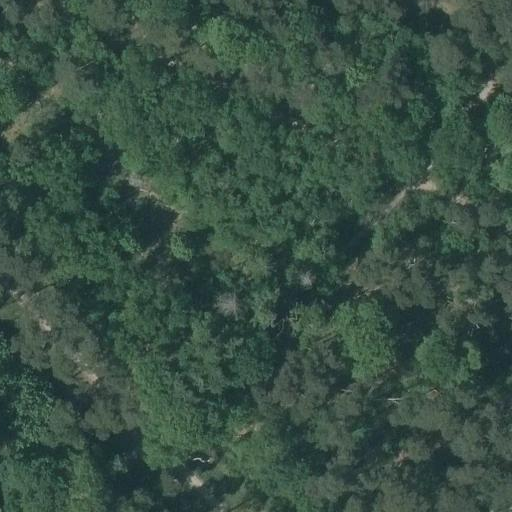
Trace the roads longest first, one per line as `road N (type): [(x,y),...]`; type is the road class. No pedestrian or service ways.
road 1 (track): [(20,511),(71,495),(158,423),(414,183)]
road 2 (track): [(30,0),(414,183)]
road 3 (track): [(0,261),(158,423)]
road 4 (track): [(240,511),(158,423)]
